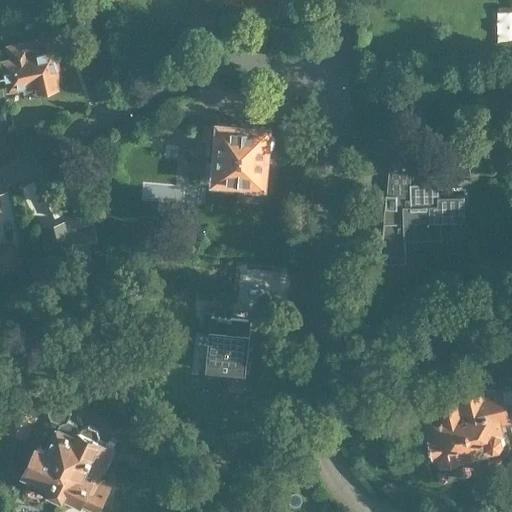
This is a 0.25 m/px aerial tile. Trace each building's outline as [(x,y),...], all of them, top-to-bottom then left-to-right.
[(126,15),(115,3),(102,13),(115,26),(126,15)] [(2,58),(10,90),(38,84),(39,91),(61,86),(59,79),(63,78),(56,46),(55,47),(52,34),(7,44),(9,57),(2,58)] [(275,146),(276,138),(273,134),(271,134),(272,125),(218,121),(218,125),(205,124),(204,139),(217,141),(213,182),(267,186),(270,149),(272,149),(275,146)] [(440,196),(439,182),(388,184),(381,263),(407,263),(406,239),(442,237),(442,221),(466,220),(465,195),(440,196)] [(141,237),(135,212),(84,224),(90,249),(141,237)] [(67,224),(43,229),(50,260),(90,251),(85,229),(69,232),(67,224)] [(0,282),(22,277),(15,244),(0,247),(0,282)] [(206,305),(203,332),(211,332),(208,370),(208,376),(225,378),(225,373),(243,375),(244,371),(246,371),(247,370),(250,371),(251,354),(245,354),(247,336),(259,337),(261,320),(231,318),(232,307),(206,305)] [(438,407),(423,411),(429,433),(434,453),(440,452),(442,459),(462,455),(463,460),(488,454),(487,448),(493,447),(492,446),(502,444),(505,438),(503,430),(504,430),(501,419),(511,416),(511,374),(498,378),(500,383),(485,387),(436,398),(438,407)] [(61,495),(63,496),(72,476),(69,467),(76,451),(70,447),(76,434),(75,433),(78,428),(77,427),(76,420),(67,416),(70,410),(67,403),(59,399),(51,401),(45,410),(34,416),(17,407),(6,428),(24,437),(26,432),(35,436),(42,421),(52,416),(61,420),(59,426),(48,448),(38,443),(25,472),(29,484),(50,494),(52,490),(61,494),(61,495)] [(72,476),(63,496),(70,500),(72,497),(99,510),(111,485),(100,480),(116,447),(103,440),(104,438),(100,436),(101,435),(99,428),(90,424),(81,427),(79,426),(78,428),(75,433),(76,434),(70,447),(76,451),(69,467),(72,476)]
